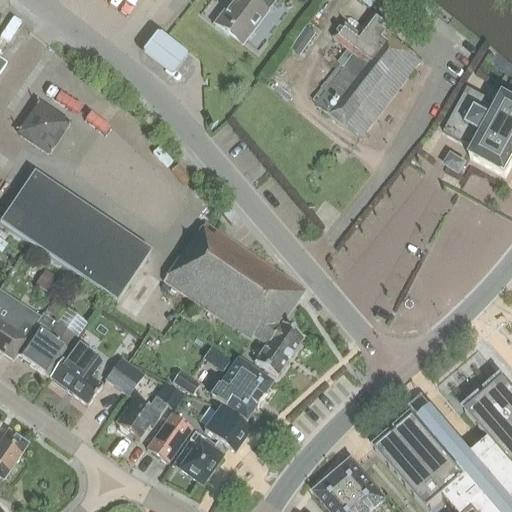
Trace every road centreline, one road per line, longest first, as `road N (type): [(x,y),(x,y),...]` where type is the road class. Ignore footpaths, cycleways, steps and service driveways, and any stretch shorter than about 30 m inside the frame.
road 1 (residential): [(302,268),(148,86),(37,0)]
road 2 (residential): [(302,268),(380,176),(449,58),(400,25)]
road 3 (secondary): [(271,511),(323,442),(396,380)]
road 4 (secondary): [(396,380),(511,263)]
road 5 (residential): [(396,380),(302,268)]
road 6 (tertiary): [(111,477),(0,394)]
